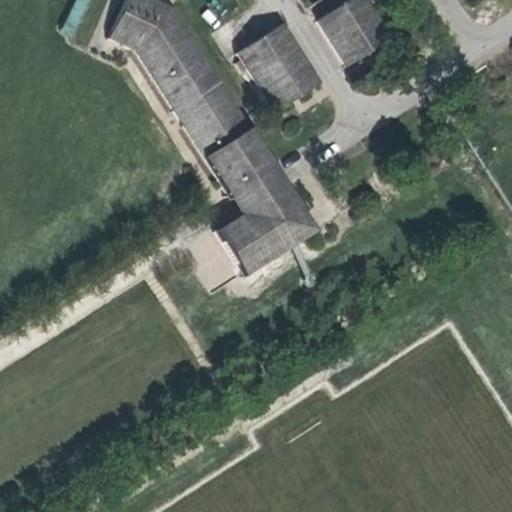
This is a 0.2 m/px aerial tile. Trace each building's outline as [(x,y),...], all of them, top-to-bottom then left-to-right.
[(74,38),(88,0),(74,0),(61,33),(74,38)] [(141,55),(225,180),(270,149),(177,12),(144,0),(129,0),(112,43),(141,55)] [(353,0),(320,23),(351,70),(397,39),(370,0),(353,0)] [(242,55),(284,118),(328,86),(287,25),(242,55)] [(225,180),(235,193),(280,163),(270,149),(225,180)] [(313,212),(280,163),(235,193),(237,197),(214,212),(246,259),(313,212)]
